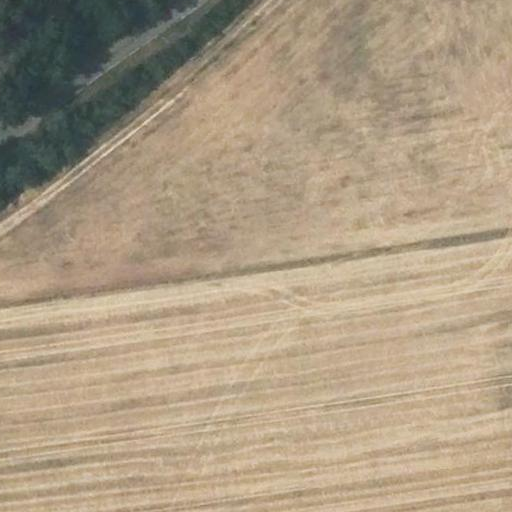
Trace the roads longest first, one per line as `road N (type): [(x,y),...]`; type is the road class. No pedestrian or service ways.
road 1 (track): [(277,0),(200,73),(0,231)]
road 2 (unclassified): [(0,128),(185,0)]
